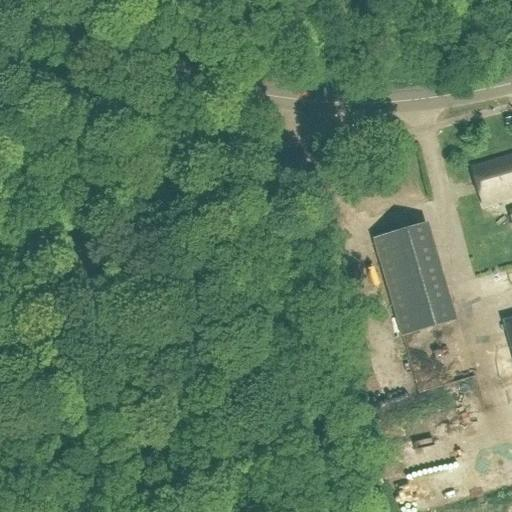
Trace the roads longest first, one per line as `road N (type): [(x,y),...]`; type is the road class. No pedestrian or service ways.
road 1 (tertiary): [(5,0),(40,25),(200,84),(328,103),(419,100),(511,79)]
road 2 (track): [(83,201),(95,357),(142,511)]
road 3 (track): [(247,142),(83,201),(0,270)]
